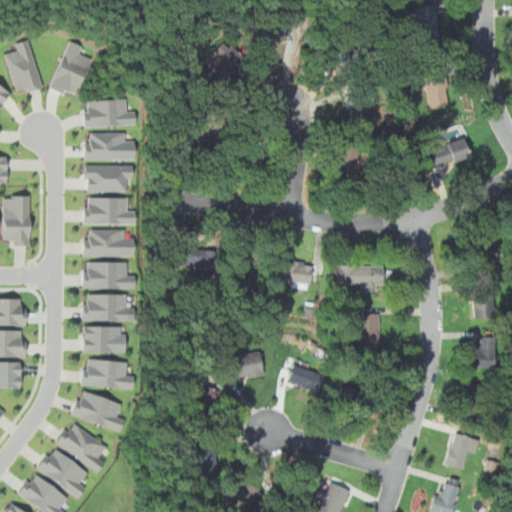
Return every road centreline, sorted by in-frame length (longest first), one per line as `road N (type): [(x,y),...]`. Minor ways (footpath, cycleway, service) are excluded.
road 1 (residential): [(171,201),(379,225),(416,222),(511,177)]
road 2 (residential): [(387,511),(426,376),(430,320),(416,222)]
road 3 (residential): [(54,273),(53,380),(0,464)]
road 4 (residential): [(254,427),(400,470)]
road 5 (residential): [(511,140),(490,85),(484,0)]
road 6 (residential): [(54,273),(54,159),(43,132)]
